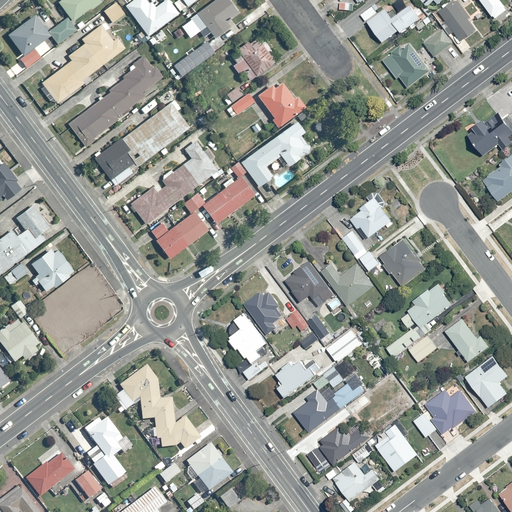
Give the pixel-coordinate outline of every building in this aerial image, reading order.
[(60,0),(57,2),(71,21),(91,7),(92,9),(101,2),(100,0),(60,0)] [(146,0),(131,0),(124,5),(147,36),(178,13),(168,0),(164,0),(155,7),(151,1),(148,3),(146,0)] [(228,0),(214,0),(196,14),(214,38),(230,27),(226,21),(238,13),(228,0)] [(454,32),(461,42),(478,30),(466,15),(468,14),(457,0),(453,0),(438,11),(434,14),(450,35),(454,32)] [(506,7),(500,0),(480,0),(493,17),(506,7)] [(125,13),(116,1),(103,11),(112,23),(125,13)] [(355,2),(340,1),(340,10),(355,11),(355,2)] [(266,2),(243,18),(249,26),(271,10),(266,2)] [(392,16),(386,8),(378,14),(372,6),(361,15),(365,21),(366,20),(383,42),(399,30),(401,32),(420,18),(410,3),(392,16)] [(35,15),(7,35),(22,56),(50,36),(35,15)] [(431,21),(428,16),(416,25),(419,30),(431,21)] [(71,60),(41,83),(56,104),(84,83),(82,81),(125,48),(117,37),(113,40),(101,25),(81,39),(84,44),(68,56),(71,60)] [(453,43),(443,28),(423,43),(434,57),(453,43)] [(215,51),(206,39),(168,68),(173,76),(178,72),(181,76),(215,51)] [(236,50),(256,76),(275,62),(258,40),(251,45),(248,41),(236,50)] [(431,70),(413,47),(409,43),(404,47),(402,45),(399,47),(383,60),(397,79),(400,77),(408,88),(431,70)] [(41,57),(35,49),(20,60),(26,68),(41,57)] [(108,92),(67,124),(85,147),(95,140),(93,138),(118,119),(117,117),(144,96),(142,92),(162,76),(154,66),(151,69),(142,57),(133,64),(136,68),(107,90),(108,92)] [(272,84),(256,95),(273,118),(271,120),(277,128),(306,107),(297,96),(294,98),(282,82),(274,88),(272,84)] [(241,95),(236,87),(225,93),(231,102),(241,95)] [(254,101),(248,92),(229,106),(235,115),(254,101)] [(170,101),(94,158),(110,179),(133,162),(137,167),(190,127),(170,101)] [(479,118),(465,128),(484,155),(500,144),(503,148),(511,141),(511,135),(511,134),(511,133),(511,126),(501,111),(488,121),(486,118),(481,121),(479,118)] [(296,121),(240,162),(258,187),(270,178),(261,166),(284,149),(285,150),(279,155),(288,166),(300,158),(297,155),(301,152),(307,153),(309,145),(303,144),(297,136),(304,132),(296,121)] [(152,187),(130,204),(145,224),(217,170),(195,141),(184,149),(191,158),(161,180),(165,185),(156,192),(152,187)] [(511,154),(498,164),(500,166),(475,183),(481,191),(488,186),(498,201),(511,191),(511,154)] [(0,199),(1,199),(0,197),(0,196),(2,195),(6,200),(21,189),(15,182),(17,180),(3,162),(0,163),(0,199)] [(241,176),(201,205),(216,224),(255,194),(241,176)] [(183,203),(190,213),(204,202),(197,192),(183,203)] [(392,220),(375,197),(360,208),(362,210),(349,220),(365,240),(392,220)] [(49,227),(32,204),(15,218),(24,230),(16,236),(11,230),(0,238),(0,274),(45,240),(41,234),(49,227)] [(193,211),(155,241),(169,259),(208,230),(193,211)] [(359,258),(368,252),(353,231),(342,238),(358,259),(359,258)] [(413,251),(404,239),(380,257),(385,264),(383,265),(390,275),(392,273),(403,287),(426,269),(420,262),(422,260),(414,250),(413,251)] [(50,249),(30,264),(37,274),(34,276),(37,280),(36,281),(45,292),(53,286),(54,287),(68,276),(67,275),(72,271),(57,250),(53,253),(50,249)] [(368,252),(359,258),(369,271),(380,263),(370,250),(368,252)] [(334,294),(309,261),(294,272),(295,274),(286,281),(301,301),(311,294),(314,299),(320,294),(325,301),(334,294)] [(332,264),(321,272),(347,306),(374,285),(357,263),(340,275),(332,264)] [(98,295),(86,280),(55,303),(72,327),(99,306),(93,298),(98,295)] [(447,292),(439,282),(414,301),(417,304),(409,310),(422,327),(452,304),(444,294),(447,292)] [(261,291),(244,304),(267,334),(277,327),(274,323),(281,318),(275,310),(280,306),(270,292),(265,296),(261,291)] [(11,305),(18,316),(19,316),(20,317),(28,311),(19,299),(11,305)] [(309,325),(297,308),(286,316),(294,327),(297,325),(302,331),(309,325)] [(333,333),(318,313),(308,321),(325,344),(345,329),(342,326),(333,333)] [(243,318),(241,316),(234,321),(231,325),(229,330),(230,334),(231,336),(230,337),(232,339),(230,341),(237,350),(238,349),(246,359),(247,358),(251,363),(261,356),(257,350),(267,343),(246,316),(243,318)] [(463,318),(446,331),(468,362),(489,346),(482,335),(477,339),(463,318)] [(4,326),(0,329),(0,342),(14,361),(21,355),(24,360),(37,350),(34,346),(39,342),(22,321),(8,332),(4,326)] [(422,337),(416,328),(387,348),(393,357),(422,337)] [(362,342),(352,329),(327,348),(336,361),(362,342)] [(73,347),(61,331),(51,339),(63,354),(73,347)] [(318,340),(313,333),(300,341),(305,349),(318,340)] [(437,348),(427,335),(408,349),(418,362),(437,348)] [(494,355),(465,376),(489,407),(508,393),(500,383),(509,376),(494,355)] [(357,370),(347,357),(314,382),(319,389),(330,382),(334,388),(357,370)] [(284,370),(277,375),(283,384),(278,388),(285,398),(318,375),(311,365),(306,369),(301,362),(293,367),(290,363),(283,368),(284,370)] [(146,364),(118,385),(122,390),(115,395),(125,410),(139,400),(141,420),(153,418),(155,439),(159,439),(160,448),(175,446),(179,443),(184,450),(200,438),(184,416),(174,423),(171,397),(159,398),(157,379),(146,364)] [(0,368),(0,386),(9,380),(0,368)] [(309,401),(294,412),(309,432),(365,391),(361,385),(354,390),(349,383),(335,393),(337,396),(328,402),(318,389),(307,397),(309,401)] [(445,390),(426,404),(435,417),(432,420),(442,435),(476,411),(461,390),(450,397),(445,390)] [(401,400),(408,409),(418,401),(410,392),(401,400)] [(370,401),(364,393),(347,407),(353,415),(370,401)] [(119,434),(106,417),(86,432),(104,456),(92,465),(107,485),(124,472),(112,456),(121,449),(113,439),(119,434)] [(389,436),(376,445),(395,471),(418,454),(396,424),(385,431),(389,436)] [(324,445),(320,447),(333,465),(371,437),(363,427),(351,436),(346,429),(342,432),(339,427),(321,441),(324,445)] [(210,443),(185,461),(208,491),(232,473),(210,443)] [(370,454),(365,446),(353,455),(358,462),(370,454)] [(45,462),(25,478),(39,497),(73,470),(60,453),(47,464),(45,462)] [(356,462),(334,479),(351,501),(381,478),(373,468),(366,474),(356,462)] [(180,471),(174,463),(163,472),(169,480),(180,471)] [(101,488),(87,469),(74,479),(88,498),(101,488)] [(511,480),(506,485),(507,486),(498,493),(511,511),(511,480)] [(155,487),(121,511),(158,511),(157,510),(166,502),(155,487)] [(239,500),(230,488),(219,496),(228,508),(239,500)] [(38,511),(20,489),(0,504),(0,511),(38,511)] [(111,502),(103,492),(96,498),(103,508),(111,502)] [(203,502),(197,493),(186,501),(192,510),(203,502)] [(501,511),(489,497),(482,503),(478,498),(469,504),(474,511),(472,511),(501,511)]
